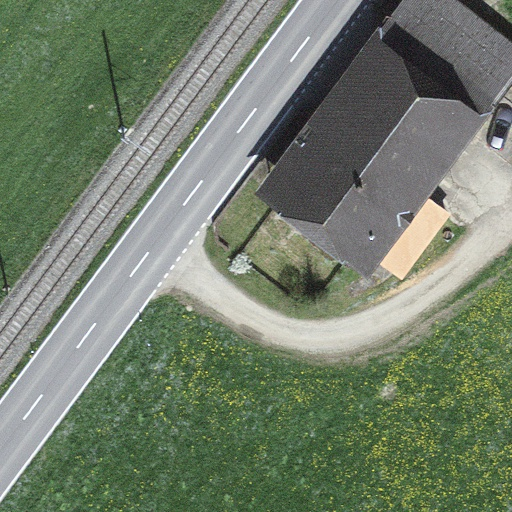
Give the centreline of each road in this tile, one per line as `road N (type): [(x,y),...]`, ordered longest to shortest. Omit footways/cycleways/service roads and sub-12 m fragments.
road 1 (secondary): [(0,446),(334,0)]
road 2 (track): [(511,228),(381,317),(324,337),(274,328),(154,240)]
